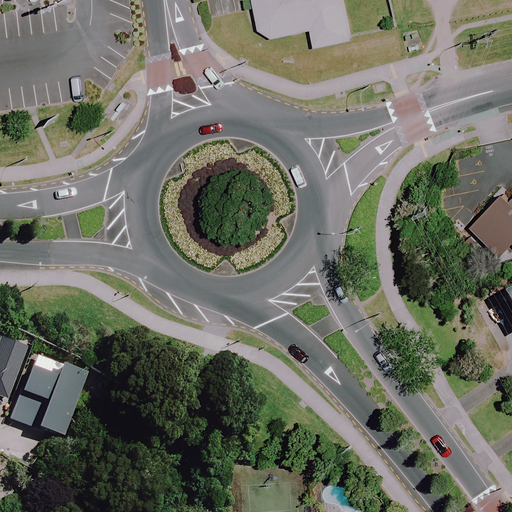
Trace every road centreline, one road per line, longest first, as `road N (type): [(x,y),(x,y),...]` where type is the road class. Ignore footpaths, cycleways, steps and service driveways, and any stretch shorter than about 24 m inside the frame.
road 1 (secondary): [(315,243),(354,324),(490,511)]
road 2 (secondary): [(443,511),(327,369),(249,294)]
road 3 (secondary): [(137,173),(151,144),(203,108),(252,107),(295,130)]
road 4 (secondary): [(150,254),(0,246)]
road 5 (tertiary): [(437,107),(325,199)]
road 6 (tertiary): [(295,130),(437,107)]
road 7 (secondary): [(0,200),(67,195),(137,173)]
